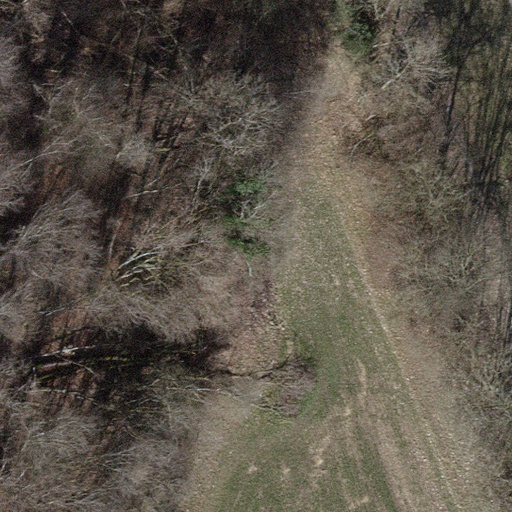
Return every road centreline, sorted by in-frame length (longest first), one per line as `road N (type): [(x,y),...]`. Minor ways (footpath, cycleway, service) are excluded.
road 1 (track): [(296,0),(288,78),(154,460),(123,511)]
road 2 (track): [(511,281),(409,0)]
